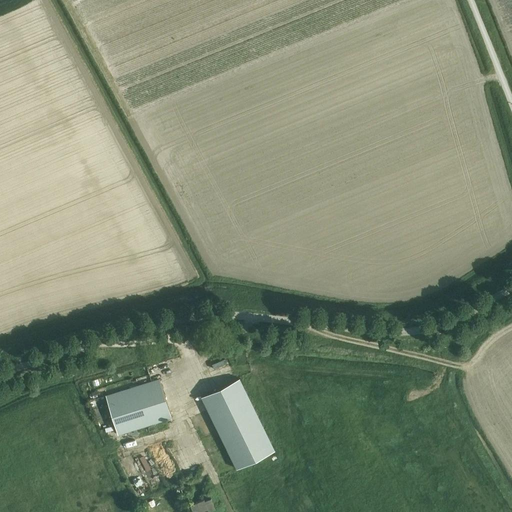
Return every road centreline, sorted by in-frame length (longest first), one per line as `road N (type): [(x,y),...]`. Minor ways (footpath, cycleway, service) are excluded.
road 1 (unclassified): [(0,375),(210,313),(376,333),(431,329),(511,287)]
road 2 (track): [(317,325),(471,368)]
